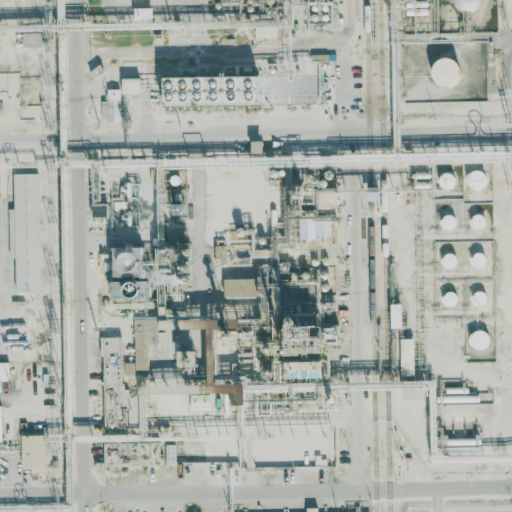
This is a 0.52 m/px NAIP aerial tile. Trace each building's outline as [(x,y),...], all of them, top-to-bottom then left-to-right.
[(456,0),(456,9),(482,10),(482,0),(456,0)] [(154,8),(136,8),(137,19),(154,19),(154,8)] [(256,37),(277,37),(277,26),(256,26),(256,37)] [(467,73),(449,54),(431,73),(450,91),(467,73)] [(260,75),(169,77),(169,87),(178,87),(178,96),(183,96),(183,89),(241,87),(242,101),(261,100),(260,75)] [(123,93),(142,93),(141,78),(122,78),(123,93)] [(102,101),(102,121),(122,120),(121,89),(108,89),(108,101),(102,101)] [(483,169),(468,174),(473,190),(488,186),(483,169)] [(17,293),(42,292),(40,173),(15,174),(15,210),(10,210),(11,257),(17,257),(17,293)] [(443,189),(457,188),(456,173),(442,174),(443,189)] [(109,217),(108,204),(92,204),(93,217),(109,217)] [(482,213),(471,219),(477,230),(488,224),(482,213)] [(456,214),(443,215),(445,229),(457,228),(456,214)] [(333,222),(318,222),(318,219),(302,218),(302,229),(309,229),(308,239),(333,240),(333,222)] [(115,299),(154,299),(154,281),(147,281),(147,248),(115,247),(115,299)] [(473,254),(475,267),(487,265),(485,253),(473,254)] [(457,254),(442,256),(444,268),(458,265),(457,254)] [(224,298),(256,297),(255,279),(224,279),(224,298)] [(473,303),(486,305),(488,293),(474,291),(473,303)] [(444,305),(457,305),(457,292),(444,292),(444,305)] [(393,328),(404,328),(404,304),(393,304),(393,328)] [(135,319),(136,373),(150,373),(150,343),(159,343),(159,318),(135,319)] [(243,319),(221,320),(222,326),(230,325),(230,333),(243,332),(243,319)] [(473,331),(473,349),(491,348),(491,330),(473,331)] [(122,337),(103,337),(104,393),(123,393),(122,337)] [(415,339),(401,339),(401,371),(416,370),(415,339)] [(0,362),(0,381),(10,381),(10,362),(0,362)] [(330,362),(293,362),(294,379),(331,378),(330,362)] [(45,435),(22,435),(23,470),(46,469),(45,435)] [(176,465),(176,444),(167,444),(167,465),(176,465)]
